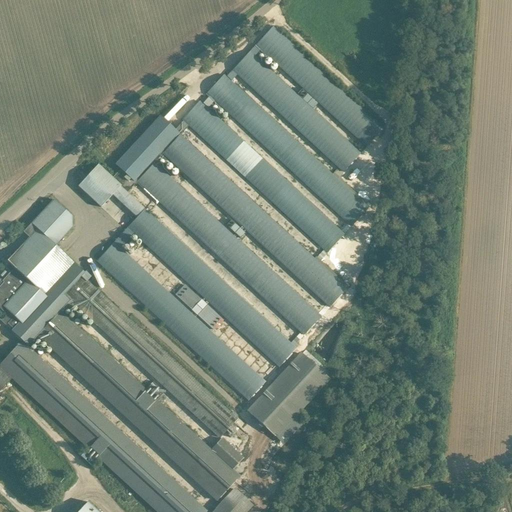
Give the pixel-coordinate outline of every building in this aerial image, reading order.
[(249,52),(254,56),(261,49),(367,147),(383,129),(272,27),(255,46),(250,52),(249,52)] [(232,71),(226,78),(231,82),(237,74),(343,172),(360,154),(254,56),(249,52),(232,71)] [(210,96),(202,104),(207,109),(215,100),(352,226),(368,208),(231,82),(226,78),(223,75),(207,93),(210,96)] [(303,91),(302,89),(297,94),(299,96),(313,109),(318,104),(304,91),(303,91)] [(207,109),(202,104),(199,101),(182,119),(184,121),(189,125),(327,253),(344,235),(207,109)] [(120,169),(112,178),(128,192),(137,182),(154,164),(163,154),(180,136),(189,125),(184,121),(175,130),(160,116),(115,165),(120,169)] [(346,289),(180,136),(163,154),(330,307),(346,289)] [(154,164),(137,182),(304,335),(321,317),(154,164)] [(144,210),(144,209),(127,193),(128,192),(112,178),(98,165),(78,186),(101,207),(112,195),(137,217),(144,210)] [(37,337),(61,312),(66,306),(69,309),(73,304),(64,295),(81,277),(87,282),(91,278),(55,247),(72,228),(72,217),(53,200),(31,224),(37,229),(7,261),(14,268),(2,281),(0,279),(0,285),(0,286),(0,308),(11,319),(7,324),(13,329),(11,332),(22,341),(28,347),(37,337)] [(134,233),(279,366),(295,348),(144,210),(137,217),(127,227),(128,228),(134,233)] [(231,221),(229,219),(225,224),(226,225),(226,226),(240,239),(245,234),(231,220),(231,221)] [(119,249),(134,233),(128,228),(114,244),(119,249)] [(265,382),(119,249),(114,244),(113,243),(97,261),(248,400),(265,382)] [(237,420),(87,282),(81,277),(64,295),(73,304),(219,439),(237,420)] [(223,322),(184,286),(175,296),(214,333),(223,322)] [(61,312),(37,337),(216,502),(240,476),(233,470),(211,450),(157,400),(146,390),(77,327),(70,321),(61,312)] [(0,390),(12,378),(157,511),(206,511),(207,511),(28,347),(22,341),(0,365),(0,390)] [(302,354),(248,412),(275,437),(328,379),(302,354)] [(164,392),(153,382),(146,390),(157,400),(164,392)] [(91,466),(97,460),(86,450),(81,456),(91,466)] [(247,511),(254,505),(234,487),(212,511),(247,511)] [(78,511),(98,511),(87,502),(78,511)]
